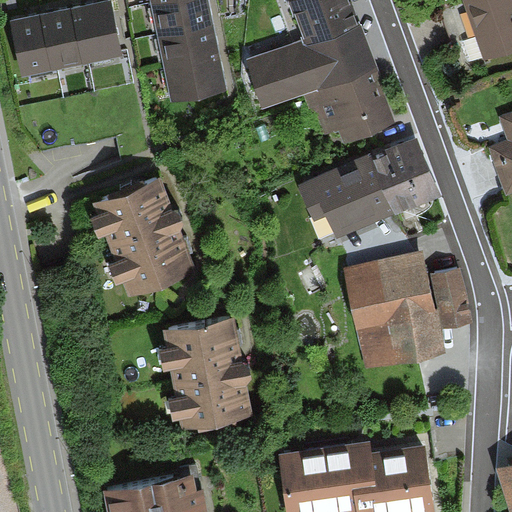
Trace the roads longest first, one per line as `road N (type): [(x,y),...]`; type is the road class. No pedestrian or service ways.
road 1 (residential): [(492,310),(383,0)]
road 2 (secondary): [(0,232),(54,511)]
road 3 (residential): [(482,511),(492,310)]
